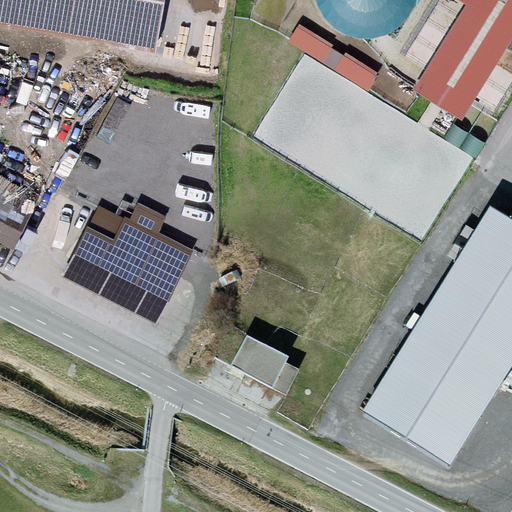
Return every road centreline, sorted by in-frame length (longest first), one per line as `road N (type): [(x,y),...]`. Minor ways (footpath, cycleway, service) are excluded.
road 1 (unclassified): [(163,386),(407,511)]
road 2 (unclassified): [(0,302),(163,386)]
road 3 (residential): [(163,386),(150,511)]
